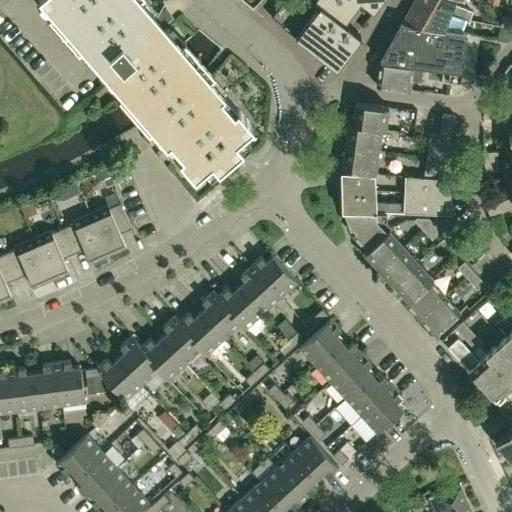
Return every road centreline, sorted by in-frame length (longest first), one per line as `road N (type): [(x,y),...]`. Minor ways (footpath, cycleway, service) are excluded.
road 1 (residential): [(0,327),(49,314),(151,267),(272,180)]
road 2 (residential): [(454,408),(435,365),(272,180)]
road 3 (residential): [(323,511),(454,408)]
road 4 (residential): [(511,260),(489,242),(479,217),(471,106)]
road 5 (residential): [(471,106),(346,89)]
